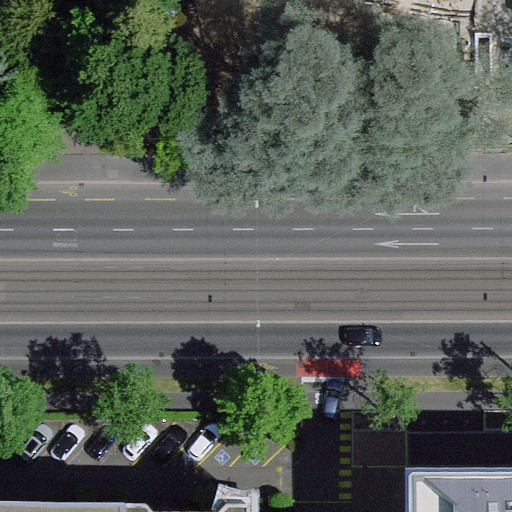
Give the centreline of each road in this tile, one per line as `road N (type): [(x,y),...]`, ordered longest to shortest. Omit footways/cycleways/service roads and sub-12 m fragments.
road 1 (secondary): [(511,223),(0,228)]
road 2 (secondary): [(0,344),(511,341)]
